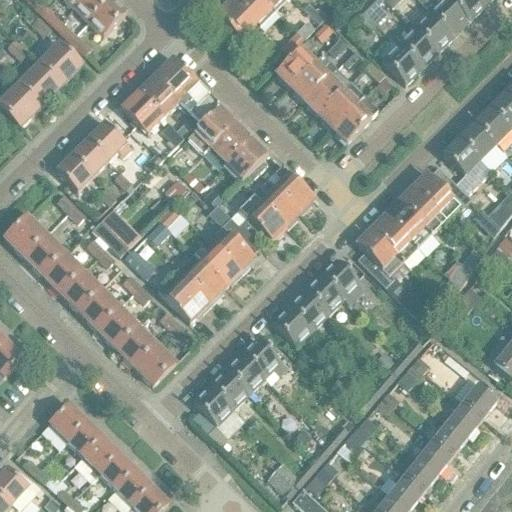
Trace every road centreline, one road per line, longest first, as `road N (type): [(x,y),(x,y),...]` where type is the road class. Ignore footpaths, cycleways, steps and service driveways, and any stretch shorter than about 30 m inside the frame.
road 1 (residential): [(149,429),(354,219)]
road 2 (residential): [(326,192),(502,14),(511,14)]
road 3 (residential): [(164,31),(0,195)]
road 4 (residential): [(326,192),(164,31)]
road 5 (residential): [(354,219),(511,62)]
